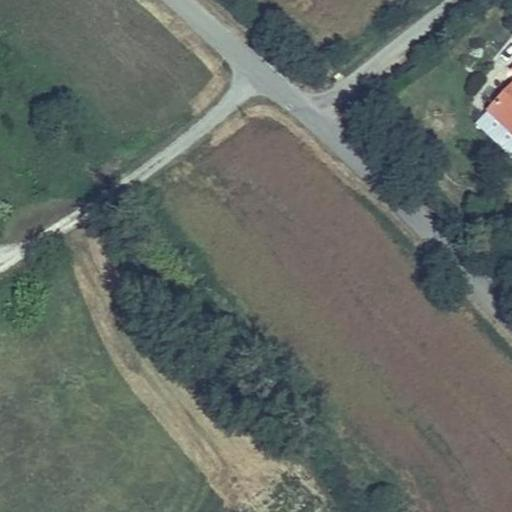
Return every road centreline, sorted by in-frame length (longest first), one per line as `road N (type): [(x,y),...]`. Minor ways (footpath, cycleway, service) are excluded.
road 1 (track): [(258,67),(172,150),(0,255)]
road 2 (tertiary): [(511,316),(313,118)]
road 3 (unclassified): [(451,0),(313,118)]
road 4 (tertiary): [(313,118),(180,0)]
